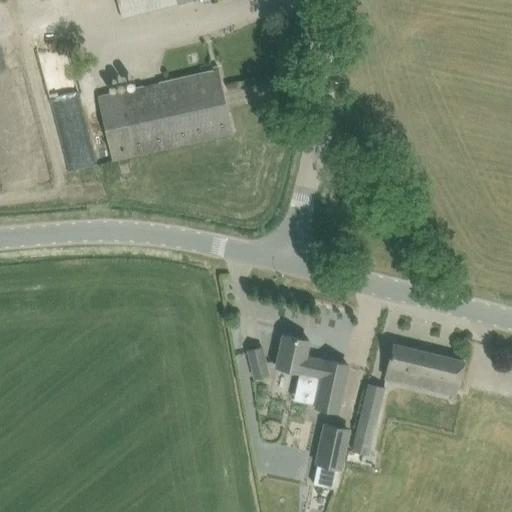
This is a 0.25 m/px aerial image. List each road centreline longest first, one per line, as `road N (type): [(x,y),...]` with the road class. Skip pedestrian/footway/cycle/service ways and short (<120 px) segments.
road 1 (unclassified): [(0,238),(118,229),(288,262)]
road 2 (unclassified): [(288,262),(317,141),(320,42),(308,0)]
road 3 (unclassified): [(511,318),(288,262)]
